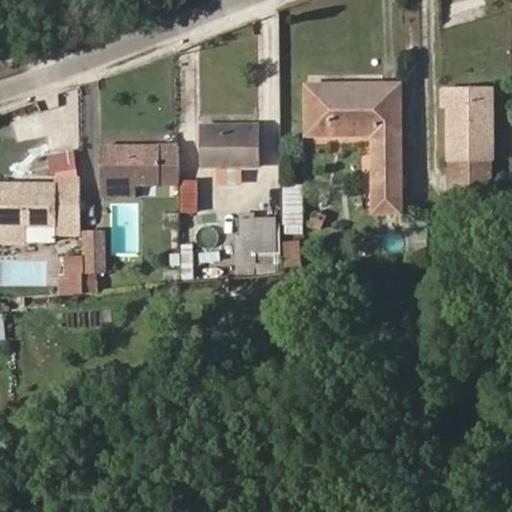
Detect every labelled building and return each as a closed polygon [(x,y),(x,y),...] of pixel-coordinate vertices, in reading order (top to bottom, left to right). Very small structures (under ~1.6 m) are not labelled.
[(401,212),(400,86),(308,87),(309,135),(375,134),(375,212),(401,212)] [(493,183),(492,91),(443,91),(443,106),(450,106),(450,159),(453,159),(453,184),(493,183)] [(258,167),(257,128),(237,128),(237,133),(223,134),(223,128),(203,129),(204,167),(224,167),(224,173),(238,173),(238,167),(258,167)] [(181,184),(180,146),(101,147),(101,185),(136,184),(181,184)] [(79,149),(50,151),(52,172),(80,170),(79,149)] [(82,236),(80,179),(57,179),(57,185),(0,184),(0,225),(24,225),(57,226),(57,236),(82,236)] [(198,212),(198,181),(182,182),(182,212),(198,212)] [(136,196),(136,184),(101,185),(102,197),(136,196)] [(304,224),(304,186),(285,186),(285,224),(286,224),(303,224),(304,224)] [(320,230),(327,216),(317,212),(311,225),(320,230)] [(276,223),(276,219),(255,219),(255,217),(243,217),(243,237),(238,237),(239,262),(256,262),(255,252),(277,252),(276,223)] [(282,272),(281,223),(276,223),(277,252),(255,252),(256,262),(256,272),(282,272)] [(303,233),(303,224),(286,224),(286,233),(303,233)] [(0,240),(24,241),(24,225),(0,225),(0,240)] [(105,271),(105,233),(84,234),(84,271),(97,271),(105,271)] [(429,251),(428,241),(415,242),(416,253),(429,251)] [(302,265),(300,242),(285,243),(287,267),(302,265)] [(193,278),(193,246),(182,246),(182,279),(193,278)] [(82,271),(82,257),(66,258),(66,276),(61,276),(62,294),(82,294),(83,294),(83,293),(82,271)] [(97,292),(97,271),(84,271),(82,271),(83,293),(92,293),(97,292)] [(4,312),(0,312),(0,340),(8,339),(4,312)]
